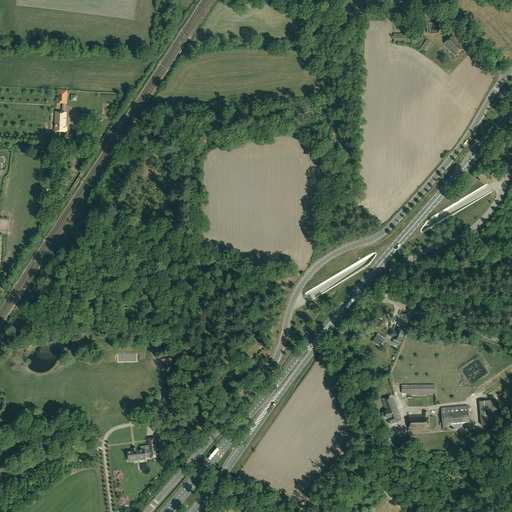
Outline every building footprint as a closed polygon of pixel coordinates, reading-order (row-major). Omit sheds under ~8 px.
[(427,33),(439,33),(439,23),(427,23),(427,33)] [(419,41),(423,34),(420,32),(420,31),(417,29),(414,33),(415,34),(413,37),(419,41)] [(394,43),(410,43),(409,34),(394,34),(394,43)] [(456,56),(464,47),(453,35),(444,44),(456,56)] [(425,53),(431,43),(427,40),(420,50),(425,53)] [(67,103),(67,90),(58,90),(57,103),(67,103)] [(67,130),(67,126),(65,126),(66,112),(56,112),(55,131),(65,131),(65,130),(67,130)] [(404,331),(397,328),(396,330),(391,329),(389,335),(394,337),(393,339),(400,341),(404,331)] [(380,346),(385,338),(378,334),(373,342),(380,346)] [(402,393),(435,393),(435,385),(402,385),(402,393)] [(392,397),(382,399),(385,410),(383,413),(384,416),(387,417),(389,423),(401,420),(399,414),(398,414),(395,409),(396,408),(392,397)] [(481,425),(491,424),(494,424),(491,403),(496,402),(495,400),(492,400),(479,402),(481,425)] [(443,429),(469,426),(468,406),(441,408),(443,429)] [(428,416),(427,412),(424,412),(424,416),(418,416),(419,430),(429,430),(428,416)] [(409,431),(419,430),(418,416),(409,416),(409,431)] [(161,454),(162,442),(155,441),(155,449),(137,451),(137,449),(133,449),(133,451),(128,452),(129,461),(134,461),(134,458),(147,457),(146,454),(154,453),(161,454)]
